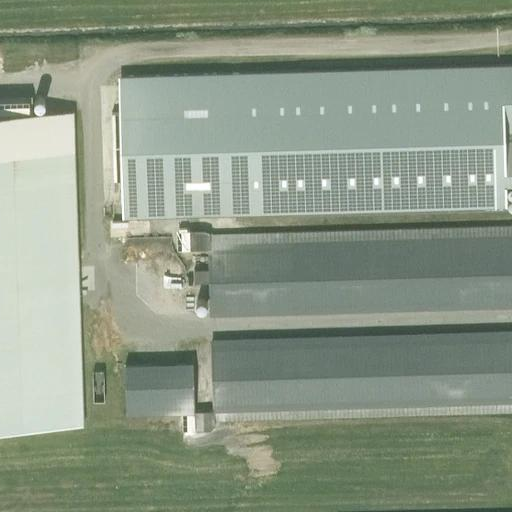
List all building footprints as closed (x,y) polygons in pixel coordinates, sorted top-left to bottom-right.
[(110,113),(112,181),(125,181),(126,219),(505,205),(505,184),(511,183),(511,66),(123,77),(124,113),(110,113)] [(0,427),(83,425),(73,111),(32,112),(32,96),(0,97),(0,427)] [(179,231),(177,232),(177,250),(209,249),(210,269),(194,270),(194,283),(210,282),(211,313),(511,304),(511,235),(209,244),(209,233),(203,230),(187,231),(186,228),(179,228),(179,231)] [(214,411),(194,411),(195,430),(210,430),(215,424),(214,410),(511,400),(511,331),(212,341),(214,411)] [(125,364),(126,415),(194,413),(192,363),(125,364)]
